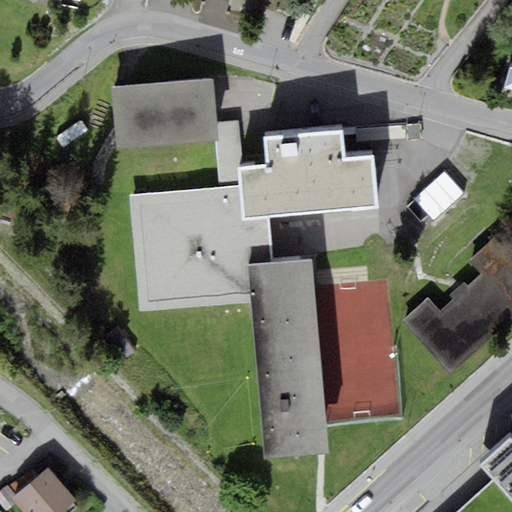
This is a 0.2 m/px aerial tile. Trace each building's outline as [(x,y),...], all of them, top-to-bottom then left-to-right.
[(511,67),(510,67),(503,88),(511,90),(511,67)] [(212,79),(110,87),(115,149),(214,141),(217,141),(215,123),(212,79)] [(239,121),(215,123),(217,141),(214,141),(218,188),(232,187),(238,186),(237,166),(243,166),(239,121)] [(374,155),(346,157),(344,131),(263,138),(265,164),(243,166),(237,166),(238,186),(241,219),(269,216),(379,207),(374,155)] [(432,221),(463,193),(444,172),(413,201),(432,221)] [(218,188),(131,196),(140,311),(241,303),(251,303),(248,265),(272,263),(269,216),(241,219),(238,186),(232,187),(218,188)] [(451,373),(511,316),(511,257),(494,239),(470,261),(482,274),(469,286),(464,280),(448,295),(453,300),(440,312),(427,298),(402,321),(451,373)] [(329,453),(311,260),(272,263),(248,265),(251,303),(265,459),(329,453)] [(480,466),(493,481),(459,511),(511,511),(511,441),(510,439),(480,466)] [(73,504),(76,501),(47,469),(16,497),(11,501),(14,505),(21,511),(70,511),(76,507),(73,504)] [(16,497),(7,487),(0,491),(0,503),(6,511),(14,505),(11,501),(16,497)]
